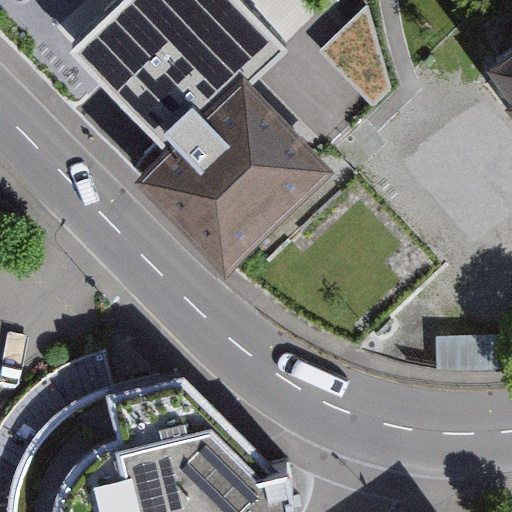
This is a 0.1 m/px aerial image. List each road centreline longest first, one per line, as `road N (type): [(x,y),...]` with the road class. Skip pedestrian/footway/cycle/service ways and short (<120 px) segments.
road 1 (secondary): [(377,424),(254,359),(0,111)]
road 2 (secondary): [(511,433),(447,436),(377,424)]
